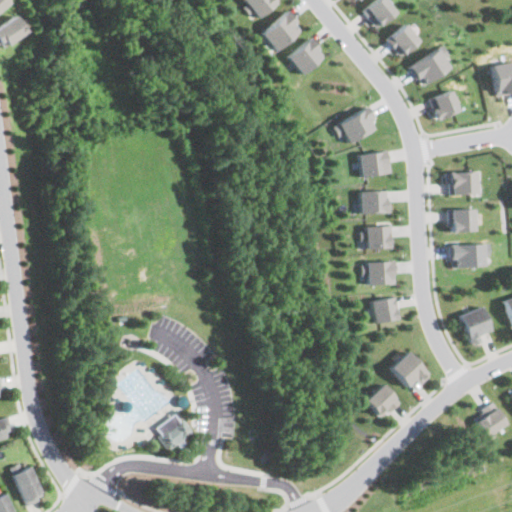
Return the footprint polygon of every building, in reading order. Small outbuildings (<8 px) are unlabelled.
[(0,0),(0,10),(9,4),(6,0),(0,0)] [(240,0),(237,3),(250,19),(272,0),(240,0)] [(370,0),(359,8),(372,27),(393,12),(384,0),(370,0)] [(298,26),(283,9),(258,32),(274,49),(298,26)] [(0,21),(0,43),(22,32),(13,13),(0,21)] [(417,39),(403,22),(383,38),(398,55),(417,39)] [(320,55),(306,37),(283,55),(297,73),(320,55)] [(419,84),(447,66),(442,57),(447,54),(440,44),(406,66),(419,84)] [(492,93),(511,91),(511,61),(490,63),(492,93)] [(433,117),(456,110),(450,89),(426,96),(433,117)] [(339,133),(343,141),(372,126),(362,106),(327,124),(333,136),(339,133)] [(385,171),(381,149),(353,153),(357,176),(385,171)] [(447,193),(475,192),(475,169),(443,170),(443,182),(447,182),(447,193)] [(383,211),(382,188),(355,190),(356,212),(383,211)] [(473,229),(472,206),(446,208),(447,230),(473,229)] [(362,247),(387,246),(386,225),(355,226),(356,239),(361,239),(362,247)] [(448,243),(449,266),(483,265),(482,254),(488,254),(487,242),(448,243)] [(390,282),(390,260),(356,261),(356,274),(362,273),(362,283),(390,282)] [(511,294),(501,298),(510,327),(511,326),(511,294)] [(393,317),(388,295),(365,299),(369,322),(393,317)] [(467,340),(490,330),(478,305),(455,315),(467,340)] [(412,378),(416,383),(425,376),(405,350),(386,365),(402,386),(412,378)] [(361,399),(377,417),(395,401),(378,383),(361,399)] [(485,436),(504,422),(491,404),(472,418),(485,436)] [(150,429),(167,449),(187,432),(171,412),(150,429)] [(0,424),(4,423),(9,440),(2,444),(6,451),(0,453),(0,424)] [(23,511),(9,486),(30,477),(47,510),(43,511),(23,511)] [(0,511),(0,502),(3,501),(8,511),(0,511)]
